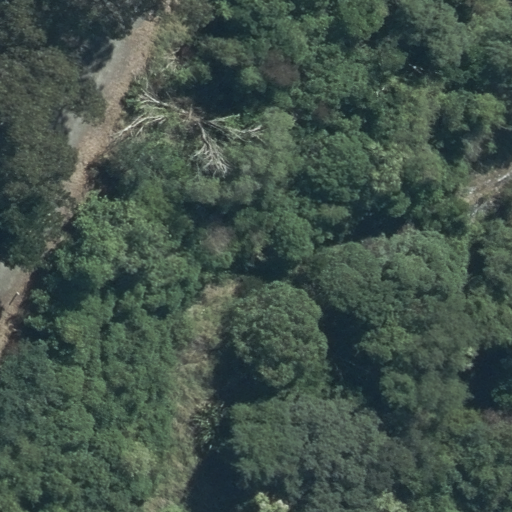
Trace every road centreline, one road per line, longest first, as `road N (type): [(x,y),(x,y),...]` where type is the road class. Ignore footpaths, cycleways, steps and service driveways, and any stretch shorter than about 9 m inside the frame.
road 1 (track): [(511,201),(86,511)]
road 2 (track): [(0,247),(135,0)]
